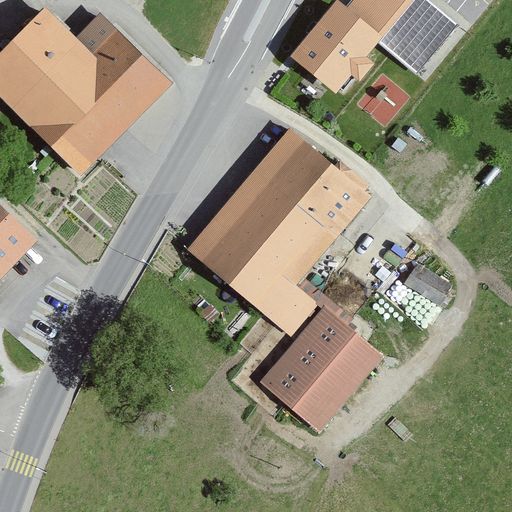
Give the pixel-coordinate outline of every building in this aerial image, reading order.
[(466,22),(437,0),(363,0),(354,11),(344,3),(301,56),(347,92),(359,77),(365,81),(378,64),(372,60),(383,47),(406,65),(422,44),(438,57),(466,22)] [(94,53),(49,10),(0,60),(0,91),(85,173),(174,79),(119,27),(94,53)] [(384,70),(360,102),(389,124),(413,92),(384,70)] [(376,197),(298,129),(194,248),(294,334),(321,303),(299,284),(376,197)] [(0,284),(37,249),(0,211),(0,284)] [(404,277),(440,301),(454,280),(417,257),(404,277)] [(384,294),(425,325),(440,306),(399,274),(384,294)]
